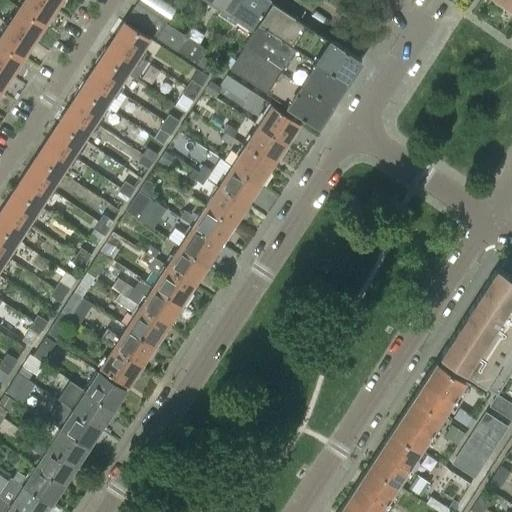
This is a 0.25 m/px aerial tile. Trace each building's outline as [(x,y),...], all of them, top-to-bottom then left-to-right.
[(46,24),(57,8),(44,0),(26,0),(21,8),(46,24)] [(159,11),(141,0),(137,0),(134,5),(155,19),(159,11)] [(227,20),(239,0),(213,0),(222,6),(217,13),(227,20)] [(271,0),(270,0),(239,0),(227,20),(235,25),(240,18),(253,27),(271,0)] [(270,34),(285,11),(273,4),(259,26),(270,34)] [(155,19),(134,5),(126,18),(148,32),(155,19)] [(10,17),(6,23),(35,41),(46,24),(21,8),(14,19),(10,17)] [(285,11),(270,34),(281,41),(296,18),(285,11)] [(296,48),(317,62),(331,41),(296,18),(281,41),(295,50),(296,48)] [(157,38),(165,26),(155,19),(148,32),(157,38)] [(125,22),(114,39),(143,58),(147,52),(143,49),(151,38),(125,22)] [(0,42),(24,58),(35,41),(6,23),(2,30),(5,32),(0,39),(0,42)] [(168,23),(165,26),(157,38),(178,51),(186,39),(187,37),(187,36),(189,32),(174,23),(172,25),(168,23)] [(245,47),(332,104),(347,82),(317,62),(296,48),(295,50),(281,41),(270,34),(259,26),(245,47)] [(114,39),(103,56),(128,72),(134,63),(138,65),(143,58),(114,39)] [(204,52),(186,39),(178,51),(196,64),(202,55),(204,52)] [(317,62),(347,82),(361,60),(358,57),(332,40),(331,41),(317,62)] [(24,58),(0,42),(0,66),(13,75),(24,58)] [(287,106),(318,126),(332,104),(245,47),(231,68),(287,105),(287,106)] [(211,61),(202,55),(196,64),(205,70),(211,61)] [(103,56),(92,73),(121,91),(125,94),(136,78),(128,72),(103,56)] [(13,75),(0,66),(0,90),(2,91),(13,75)] [(92,73),(81,89),(107,106),(113,96),(116,98),(121,91),(92,73)] [(219,84),(230,91),(236,81),(225,74),(219,84)] [(197,93),(202,86),(191,78),(186,86),(197,93)] [(214,96),(220,87),(210,80),(204,89),(214,96)] [(192,100),(197,93),(186,86),(181,93),(192,100)] [(81,89),(70,106),(99,125),(103,118),(100,116),(107,106),(81,89)] [(179,120),(184,111),(171,102),(165,112),(168,114),(168,113),(179,120)] [(259,126),(285,144),(299,122),(272,105),(259,126)] [(70,106),(59,123),(85,139),(91,129),(94,131),(99,125),(70,106)] [(163,144),(174,127),(164,120),(153,137),(163,144)] [(59,123),(48,140),(77,158),(81,151),(78,149),(85,139),(59,123)] [(229,125),(224,132),(232,138),(237,130),(229,125)] [(245,146),(272,163),(285,144),(259,126),(245,146)] [(228,144),(232,138),(224,132),(220,138),(228,144)] [(146,147),(142,153),(153,161),(157,154),(163,144),(153,137),(146,147)] [(48,140),(37,156),(62,173),(69,162),(73,165),(77,158),(48,140)] [(233,166),(259,183),(272,163),(245,146),(233,166)] [(174,155),(165,149),(159,160),(168,166),(174,155)] [(141,177),(153,161),(142,153),(137,160),(134,158),(127,169),(141,177)] [(37,156),(27,173),(55,192),(60,184),(56,182),(62,173),(37,156)] [(198,171),(198,172),(206,178),(211,171),(196,161),(192,167),(198,171)] [(219,186),(246,204),(259,183),(233,166),(219,186)] [(202,184),(206,178),(198,172),(194,178),(202,184)] [(16,190),(41,206),(51,213),(58,202),(65,206),(69,201),(55,192),(27,173),(16,190)] [(153,183),(146,178),(139,190),(151,199),(154,195),(153,183)] [(124,180),(120,187),(131,195),(135,187),(124,180)] [(206,206),(232,224),(246,204),(219,186),(206,206)] [(131,195),(120,187),(115,194),(126,202),(131,195)] [(16,190),(5,207),(33,225),(37,218),(34,216),(41,206),(16,190)] [(166,208),(151,199),(139,190),(126,210),(153,228),(166,208)] [(193,226),(220,244),(232,224),(206,206),(200,216),(192,211),(190,213),(185,209),(184,210),(176,205),(172,211),(180,217),(190,224),(193,226)] [(5,207),(0,213),(0,227),(18,240),(25,230),(28,232),(33,225),(5,207)] [(102,213),(98,220),(109,227),(113,221),(102,213)] [(109,227),(98,220),(93,227),(105,234),(109,227)] [(180,246),(207,263),(220,244),(193,226),(190,224),(184,233),(187,235),(180,246)] [(0,227),(0,251),(11,259),(15,252),(12,250),(18,240),(0,227)] [(154,258),(154,257),(159,250),(150,245),(146,252),(154,258)] [(167,266),(193,284),(207,263),(180,246),(167,266)] [(80,247),(76,254),(87,261),(91,254),(80,247)] [(96,277),(109,257),(99,250),(86,271),(96,277)] [(0,251),(0,267),(3,263),(6,265),(11,259),(0,251)] [(87,261),(76,254),(71,261),(82,268),(87,261)] [(154,287),(180,304),(193,284),(167,266),(154,287)] [(511,277),(496,267),(439,355),(496,392),(511,367),(511,277)] [(86,271),(73,291),(82,297),(95,277),(86,271)] [(127,298),(168,324),(180,304),(154,287),(140,278),(132,291),(127,298)] [(59,280),(54,288),(65,295),(70,288),(70,287),(59,280)] [(54,288),(50,295),(60,302),(65,295),(54,288)] [(82,297),(73,291),(60,311),(69,317),(82,297)] [(123,304),(127,298),(119,292),(115,299),(123,304)] [(127,327),(154,344),(168,324),(127,298),(123,304),(137,313),(127,327)] [(69,317),(60,311),(47,332),(56,337),(69,317)] [(38,314),(33,321),(43,328),(48,321),(38,314)] [(28,328),(39,336),(43,328),(33,321),(28,328)] [(115,347),(141,364),(154,344),(127,327),(121,336),(107,327),(100,337),(115,347)] [(55,342),(45,336),(32,355),(30,354),(33,356),(42,362),(55,342)] [(1,360),(12,367),(17,359),(16,358),(22,349),(6,338),(0,346),(0,350),(5,354),(1,360)] [(141,364),(115,347),(101,367),(128,384),(141,364)] [(35,374),(42,362),(33,356),(30,354),(18,373),(28,380),(33,373),(35,374)] [(0,368),(8,374),(12,367),(1,360),(0,361),(0,368)] [(436,360),(413,395),(443,414),(466,380),(436,360)] [(114,408),(126,389),(97,370),(84,389),(114,408)] [(28,380),(18,373),(5,392),(18,400),(25,390),(23,386),(28,380)] [(101,427),(114,408),(84,389),(72,408),(101,427)] [(511,420),(511,403),(497,393),(489,405),(511,420)] [(413,395),(391,429),(421,449),(443,414),(413,395)] [(458,406),(452,415),(469,426),(475,417),(458,406)] [(89,446),(101,427),(72,408),(60,427),(89,446)] [(485,411),(452,462),(474,477),(508,425),(485,411)] [(450,423),(444,433),(457,442),(463,432),(450,423)] [(77,465),(89,446),(60,427),(53,437),(40,430),(35,438),(77,465)] [(391,429),(369,463),(398,483),(421,449),(391,429)] [(77,465),(35,438),(34,437),(28,446),(42,454),(35,465),(64,484),(77,465)] [(369,463),(346,498),(368,511),(379,511),(398,483),(369,463)] [(500,464),(495,471),(505,478),(510,470),(500,464)] [(52,503),(64,484),(35,465),(27,476),(17,470),(12,477),(52,503)] [(500,485),(505,478),(495,471),(490,479),(500,485)] [(45,511),(52,503),(12,477),(10,476),(0,491),(0,496),(24,511),(45,511)] [(417,477),(409,489),(420,496),(427,484),(417,477)] [(479,494),(474,502),(485,509),(490,501),(479,494)] [(24,511),(0,496),(0,511),(24,511)] [(427,502),(441,511),(451,511),(453,510),(431,496),(427,502)] [(368,511),(346,498),(336,511),(368,511)] [(474,511),(482,511),(485,509),(474,502),(470,509),(474,511)]
